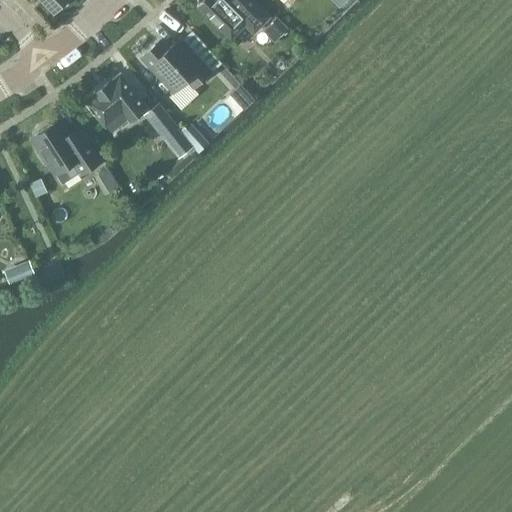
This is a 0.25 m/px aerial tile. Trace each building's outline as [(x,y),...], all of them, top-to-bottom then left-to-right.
[(41,0),(54,12),(59,8),(65,5),(67,0),(41,0)] [(198,0),(199,3),(197,5),(231,39),(245,25),(253,33),(270,16),(254,0),(198,0)] [(340,0),(336,4),(342,10),(352,0),(340,0)] [(277,17),(270,25),(281,36),(289,28),(277,17)] [(168,47),(160,39),(140,57),(173,92),(186,80),(193,87),(211,71),(180,37),(168,47)] [(220,63),(215,67),(235,89),(240,85),(220,63)] [(86,102),(105,126),(122,112),(130,121),(147,108),(121,75),(119,73),(108,82),(108,81),(95,91),(96,92),(84,101),(86,103),(86,102)] [(178,127),(160,106),(148,115),(165,137),(178,127)] [(81,173),(100,161),(78,128),(67,135),(58,121),(52,124),(47,123),(39,129),(38,134),(32,137),(39,148),(37,149),(45,162),(47,161),(55,173),(73,161),(81,173)] [(191,124),(182,133),(193,148),(198,154),(209,145),(191,124)] [(108,167),(98,173),(106,185),(115,180),(108,167)] [(29,262),(17,267),(21,277),(33,272),(29,262)]
